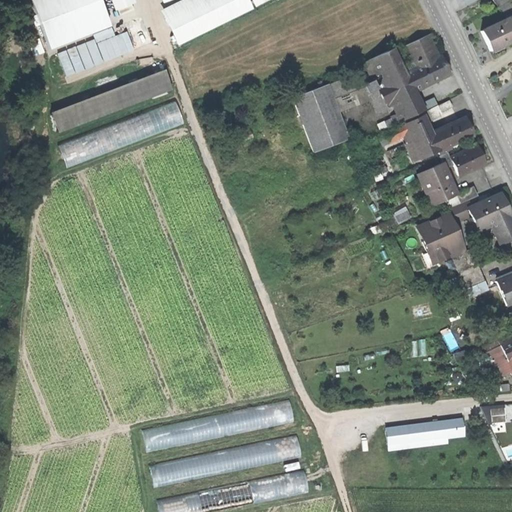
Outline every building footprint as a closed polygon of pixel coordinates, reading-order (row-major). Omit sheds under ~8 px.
[(96,0),(27,0),(47,50),(107,27),(96,0)] [(132,0),(108,0),(113,11),(134,3),(132,0)] [(245,0),(182,0),(159,12),(175,46),(250,9),(245,0)] [(248,0),(253,8),(268,0),(248,0)] [(511,26),(508,17),(478,31),(488,53),(511,41),(511,26)] [(403,73),(412,91),(446,74),(427,36),(405,46),(415,67),(403,73)] [(391,49),(362,62),(372,81),(364,85),(378,113),(385,110),(393,125),(421,112),(391,49)] [(163,71),(48,114),(56,134),(170,90),(163,71)] [(337,112),(368,100),(358,73),(327,84),(337,112)] [(337,112),(327,84),(292,97),(312,152),(347,139),(337,112)] [(174,102),(56,147),(64,169),(182,124),(174,102)] [(421,117),(396,128),(411,162),(436,150),(421,117)] [(472,135),(464,118),(429,134),(439,155),(451,149),(449,145),(472,135)] [(474,145),(447,157),(457,179),(484,167),(474,145)] [(441,162),(412,175),(427,208),(456,196),(441,162)] [(511,225),(499,194),(467,208),(476,230),(490,224),(498,244),(511,237),(511,225)] [(391,225),(409,215),(404,205),(386,215),(391,225)] [(446,215),(415,228),(426,254),(431,252),(435,261),(450,255),(448,251),(460,246),(446,215)] [(469,250),(451,258),(457,273),(475,265),(469,250)] [(475,265),(457,273),(464,290),(483,283),(475,265)] [(511,274),(495,282),(505,306),(511,303),(511,274)] [(511,335),(497,342),(511,374),(511,335)] [(483,348),(498,380),(511,374),(497,342),(483,348)] [(287,400),(141,431),(146,454),(292,423),(287,400)] [(502,404),(488,405),(489,420),(503,420),(502,404)] [(460,419),(384,428),(387,451),(445,444),(445,441),(462,439),(460,419)] [(295,436),(148,466),(153,489),(300,458),(295,436)] [(302,471),(155,500),(157,511),(219,511),(307,495),(302,471)]
